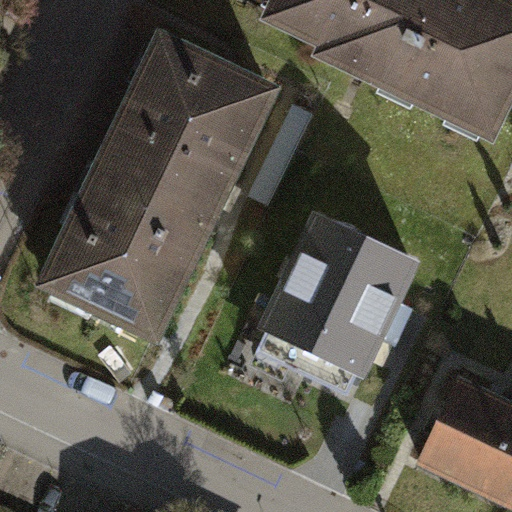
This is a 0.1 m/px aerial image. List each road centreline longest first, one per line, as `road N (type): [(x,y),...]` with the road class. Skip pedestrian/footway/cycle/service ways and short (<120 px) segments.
road 1 (residential): [(0,384),(266,511)]
road 2 (residential): [(0,154),(75,0)]
